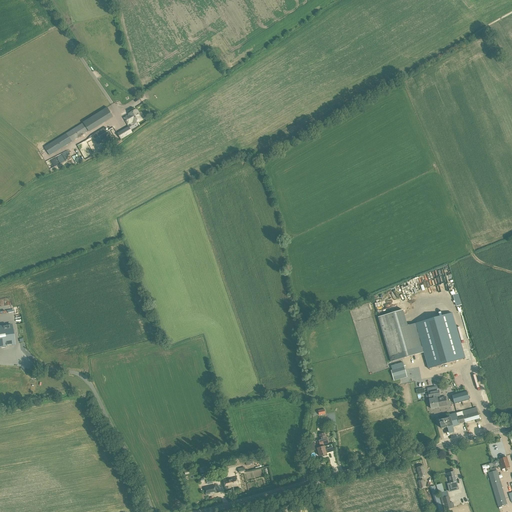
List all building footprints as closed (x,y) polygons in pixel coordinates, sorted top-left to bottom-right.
[(84,123),(66,134),(71,142),(89,131),(112,117),(110,113),(106,115),(103,110),(84,122),(84,123)] [(130,115),(124,118),(128,124),(133,121),(135,124),(142,120),(136,110),(129,114),(130,115)] [(104,128),(93,135),(98,143),(109,136),(104,128)] [(66,134),(44,147),(50,156),(72,143),(71,142),(66,134)] [(403,310),(378,317),(391,362),(424,353),(429,369),(465,358),(452,313),(407,326),(403,310)] [(0,346),(14,344),(11,325),(0,326),(0,346)] [(404,367),(391,371),(393,377),(406,373),(404,367)] [(437,389),(428,390),(429,398),(431,398),(431,400),(429,400),(430,404),(429,405),(429,406),(429,408),(430,408),(431,408),(431,409),(447,406),(445,397),(440,398),(439,391),(438,391),(437,389)] [(467,391),(452,395),(454,404),(469,400),(467,391)] [(447,419),(439,421),(442,429),(449,427),(451,434),(454,433),(452,426),(453,426),(452,426),(459,424),(465,423),(480,418),(477,408),(462,412),(462,411),(446,416),(447,419)] [(321,439),(319,440),(320,446),(323,445),(328,443),(327,438),(326,438),(325,433),(319,435),(321,439)] [(321,448),(318,449),(320,457),(327,454),(324,447),(323,445),(320,446),(321,448)] [(507,457),(499,460),(502,470),(504,469),(505,472),(507,471),(506,468),(510,467),(507,457)] [(235,461),(205,468),(206,473),(236,466),(235,461)] [(424,466),(417,468),(420,478),(427,476),(424,466)] [(497,471),(488,473),(498,507),(507,505),(497,471)] [(454,472),(447,474),(450,484),(456,482),(454,472)] [(237,477),(223,480),(226,489),(239,486),(237,477)] [(214,485),(204,487),(206,496),(217,493),(214,485)] [(451,507),(448,496),(442,497),(445,508),(451,507)]
